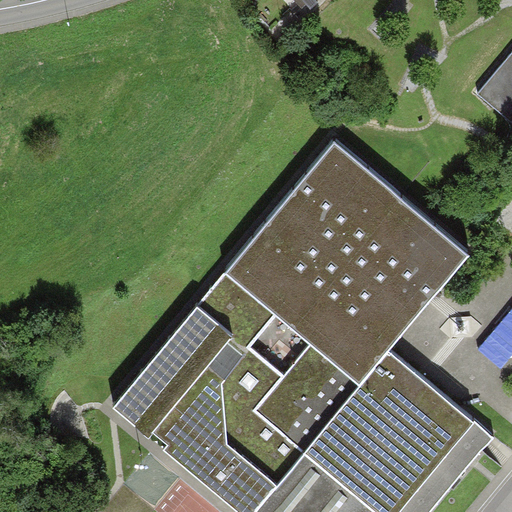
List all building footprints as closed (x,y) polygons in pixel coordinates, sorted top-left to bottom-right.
[(511,49),(479,88),(511,116),(511,115),(511,49)] [(344,141),(235,273),(286,316),(319,343),(367,382),(395,346),(476,249),(344,141)] [(286,316),(235,273),(203,311),(238,341),(254,354),(286,316)] [(238,341),(203,311),(113,418),(150,446),(216,367),(238,341)] [(367,382),(319,343),(263,414),(273,423),(268,428),(307,456),(314,450),(367,382)] [(487,417),(395,346),(367,382),(314,450),(393,511),(437,511),(494,440),(478,427),(487,417)] [(216,367),(150,446),(233,511),(264,511),(289,481),(232,440),(231,381),(216,367)] [(289,481),(264,511),(393,511),(314,450),(307,456),(289,481)]
